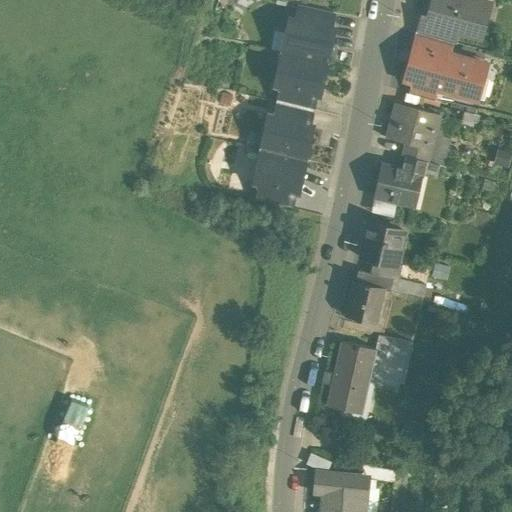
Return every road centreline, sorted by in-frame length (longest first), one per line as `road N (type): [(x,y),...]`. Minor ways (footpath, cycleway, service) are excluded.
road 1 (residential): [(383,0),(346,212),(292,420),(282,511)]
road 2 (track): [(202,53),(77,0)]
